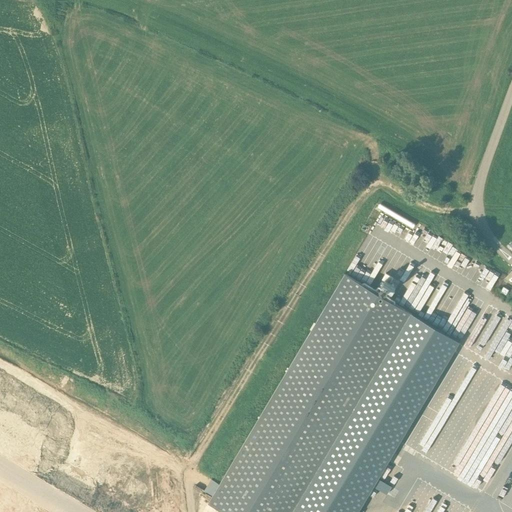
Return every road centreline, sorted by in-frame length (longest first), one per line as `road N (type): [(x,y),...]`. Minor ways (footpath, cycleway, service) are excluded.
road 1 (unclassified): [(186,511),(187,472),(365,190),(380,181),(459,217),(475,207)]
road 2 (unclassified): [(475,207),(511,92)]
